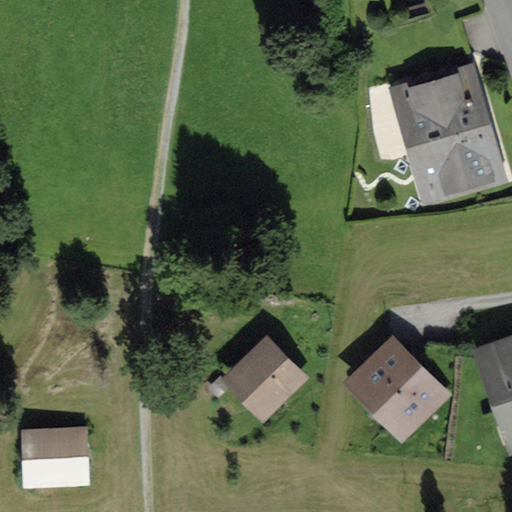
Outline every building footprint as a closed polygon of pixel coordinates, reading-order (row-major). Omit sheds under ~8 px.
[(495,171),(467,73),(402,92),(432,189),(495,171)] [(511,342),(484,352),(511,432),(511,342)] [(234,375),(265,407),(296,377),(265,345),(234,375)] [(436,393),(392,347),(357,381),(402,427),(436,393)] [(83,481),(81,428),(29,430),(31,483),(83,481)] [(487,511),(406,484),(396,511),(487,511)]
